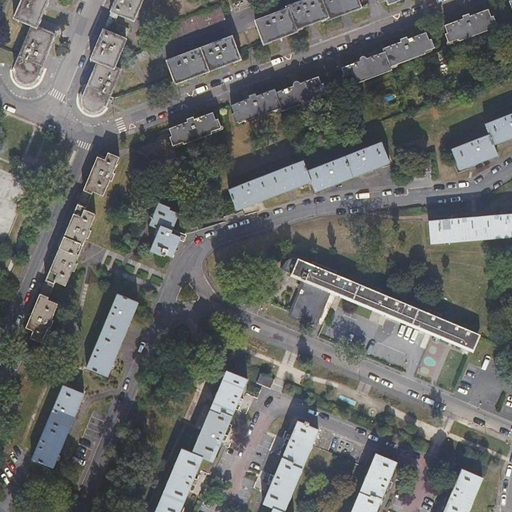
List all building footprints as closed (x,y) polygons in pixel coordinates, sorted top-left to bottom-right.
[(48,0),(22,0),(14,19),(32,26),(36,28),(48,0)] [(113,13),(119,16),(135,22),(143,0),(117,0),(112,13),(113,13)] [(328,19),(321,0),(305,0),(287,7),(288,9),(296,31),(328,19)] [(329,21),(361,9),(358,0),(321,0),(328,19),(329,21)] [(296,31),(288,9),(255,21),(264,45),(297,32),(296,31)] [(465,19),(446,26),(449,34),(446,34),(450,43),(460,39),(461,40),(487,30),(486,29),(496,25),(493,16),(491,17),(489,10),(473,16),(473,17),(471,17),(469,15),(464,16),(465,19)] [(105,32),(111,35),(119,16),(113,13),(105,32)] [(36,28),(32,26),(14,68),(17,68),(16,69),(16,71),(16,73),(16,74),(16,76),(17,78),(18,80),(20,81),(21,82),(23,83),(25,83),(27,83),(29,83),(31,83),(32,82),(34,81),(35,79),(55,36),(36,28)] [(98,62),(115,69),(126,41),(111,35),(105,32),(104,32),(93,59),(98,62)] [(391,67),(392,66),(426,54),(425,52),(436,48),(433,39),(429,40),(427,34),(412,39),(412,40),(410,41),(408,38),(402,40),(403,42),(384,49),(391,67)] [(208,73),(241,60),(233,38),(200,50),(208,73)] [(361,61),(343,68),(346,76),(343,77),(346,86),(356,82),(357,84),(393,70),(392,66),(391,67),(384,49),(370,55),(371,58),(367,59),(366,57),(364,57),(362,59),(361,61)] [(176,85),(208,73),(200,50),(168,62),(176,85)] [(104,106),(107,106),(121,71),(115,69),(98,62),(85,93),(84,95),(83,97),(83,99),(83,101),(83,103),(84,105),(85,107),(86,108),(88,109),(90,110),(91,111),(93,111),(96,111),(98,111),(99,110),(101,109),(103,108),(104,106)] [(283,108),(281,108),(282,111),(318,98),(318,97),(327,93),(324,84),(321,84),(319,77),(300,84),(299,82),(297,82),(294,84),(294,86),(291,87),(290,85),(275,90),(283,108)] [(248,100),(232,106),(235,114),(232,114),(236,123),(246,119),(247,121),(281,108),(283,108),(275,90),(258,96),(257,94),(250,97),(251,100),(248,101),(248,100)] [(185,124),(169,130),(172,137),(169,138),(173,146),(183,142),(183,144),(212,134),(211,132),(222,128),(218,120),(215,120),(213,113),(194,120),(194,118),(187,121),(188,124),(185,125),(185,124)] [(495,144),(511,137),(511,114),(486,123),(490,134),(453,148),(461,169),(499,155),(495,144)] [(317,192),(391,163),(382,142),(308,170),(304,161),(230,189),(238,210),(312,181),(317,192)] [(99,156),(85,190),(94,194),(95,191),(105,195),(111,180),(113,181),(117,173),(114,172),(120,157),(110,152),(107,160),(99,156)] [(162,226),(172,230),(179,214),(170,209),(171,208),(159,203),(150,225),(160,229),(162,226)] [(63,242),(82,250),(87,237),(90,238),(93,231),(90,229),(96,214),(87,211),(88,208),(79,204),(63,242)] [(511,236),(511,215),(431,221),(432,243),(511,236)] [(162,226),(160,229),(151,251),(163,255),(163,254),(166,255),(167,254),(173,257),(182,237),(171,233),(172,230),(162,226)] [(63,242),(47,279),(57,283),(58,281),(67,284),(73,270),(76,271),(79,263),(76,262),(82,250),(63,242)] [(292,272),(298,257),(292,257),(287,262),(282,269),(289,271),(292,272)] [(298,257),(292,272),(306,278),(329,288),(475,349),(481,334),(298,257)] [(329,288),(306,278),(291,313),(314,323),(329,288)] [(41,293),(27,328),(35,332),(32,338),(43,343),(49,327),(52,328),(55,320),(53,319),(59,304),(50,300),(51,297),(41,293)] [(108,377),(139,303),(118,294),(87,367),(108,377)] [(19,371),(28,375),(32,365),(23,361),(19,371)] [(180,511),(193,483),(195,477),(204,457),(214,461),(222,440),(225,434),(238,403),(240,397),(248,379),(228,370),(194,452),(183,448),(156,511),(180,511)] [(272,386),(275,377),(261,373),(258,382),(272,386)] [(53,468),(84,394),(63,385),(33,459),(53,468)] [(305,423),(299,421),(291,440),(288,446),(275,477),(273,482),(264,503),(273,508),(271,511),(285,511),(319,429),(310,425),(310,422),(306,421),(305,423)] [(389,481),(397,462),(377,454),(352,511),(375,511),(386,487),(389,481)] [(461,469),(454,488),(451,494),(443,511),(468,511),(482,478),(461,469)]
